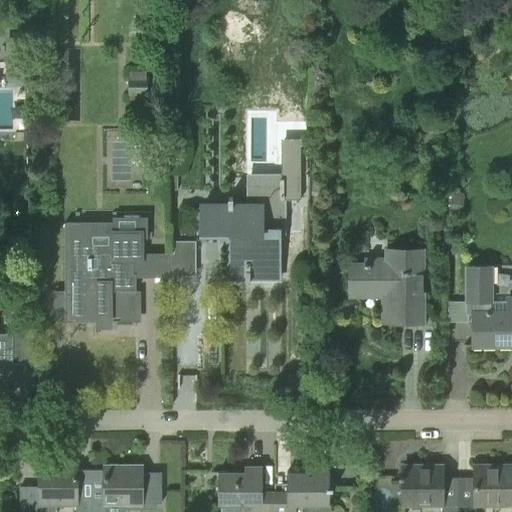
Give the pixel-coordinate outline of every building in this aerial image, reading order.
[(145,101),(145,71),(145,70),(129,70),(129,101),(145,101)] [(202,206),(197,206),(197,232),(198,232),(229,232),(229,281),(230,282),(230,267),(278,267),(278,231),(282,231),(282,200),(300,200),(300,138),(282,138),(282,178),(278,178),(278,184),(249,184),(249,205),(202,205),(202,206)] [(178,191),(178,175),(169,175),(170,191),(178,191)] [(135,316),(135,273),(132,273),(132,260),(141,260),(141,231),(112,231),(112,247),(88,247),(87,222),(64,222),(65,292),(54,292),(54,318),(65,318),(65,322),(98,321),(98,312),(109,311),(109,317),(135,316)] [(177,267),(196,266),(195,241),(175,241),(177,267)] [(385,249),(385,257),(364,257),(364,263),(350,263),(350,295),(383,296),(383,326),(386,326),(386,323),(384,323),(384,309),(398,309),(398,321),(422,321),(422,249),(385,249)] [(511,300),(507,300),(493,300),(493,264),(464,265),(464,301),(467,301),(468,314),(473,314),(473,344),(464,344),(464,345),(511,345),(511,300)] [(17,267),(17,289),(28,290),(29,267),(17,267)] [(174,314),(175,363),(206,363),(205,314),(174,314)] [(12,365),(12,334),(0,334),(0,369),(2,369),(2,365),(12,365)] [(329,491),(329,475),(329,467),(335,467),(335,465),(305,466),(305,471),(287,471),(287,491),(274,491),(274,511),(296,511),(296,507),(323,507),(323,491),(329,491)] [(458,511),(458,477),(442,477),(442,465),(441,465),(441,468),(420,468),(420,465),(402,465),(402,475),(399,475),(399,478),(402,478),(402,486),(402,501),(427,501),(427,505),(442,505),(442,511),(458,511)] [(511,500),(511,465),(496,465),(496,468),(475,468),(475,465),(474,465),(474,477),(458,477),(458,511),(473,511),(474,505),(489,505),(489,501),(511,500)] [(90,511),(90,470),(76,470),(76,466),(39,466),(39,486),(39,505),(74,505),(74,511),(90,511)] [(90,470),(90,511),(105,511),(105,502),(156,502),(161,502),(161,490),(141,490),(141,472),(141,466),(104,466),(104,470),(90,470)] [(274,511),(274,491),(262,491),(261,466),(244,466),(244,472),(212,472),(212,473),(218,473),(218,507),(254,507),(253,511),(274,511)]
